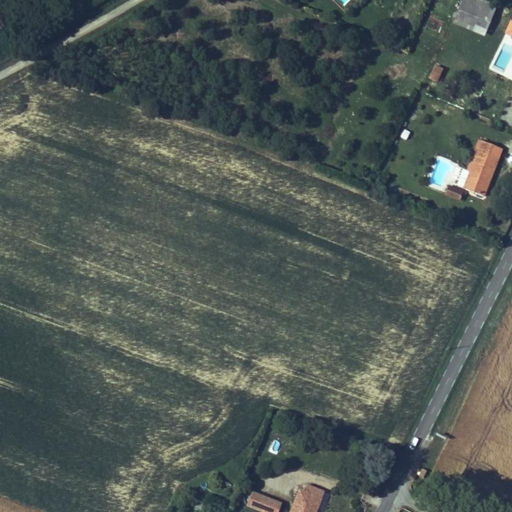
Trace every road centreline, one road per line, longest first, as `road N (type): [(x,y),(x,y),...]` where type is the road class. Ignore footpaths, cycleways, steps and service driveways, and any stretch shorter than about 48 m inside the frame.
road 1 (tertiary): [(379,511),(511,244)]
road 2 (track): [(0,71),(130,0)]
